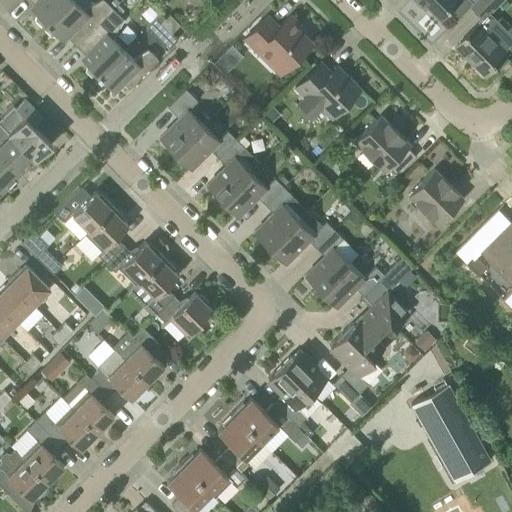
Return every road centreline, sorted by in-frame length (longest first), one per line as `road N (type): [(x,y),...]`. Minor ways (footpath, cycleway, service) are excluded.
road 1 (residential): [(67,511),(248,328),(250,315),(239,292),(95,141)]
road 2 (residential): [(95,141),(247,0)]
road 3 (residential): [(332,0),(428,100),(473,122)]
road 4 (residential): [(95,141),(0,44)]
road 5 (residential): [(0,229),(95,141)]
